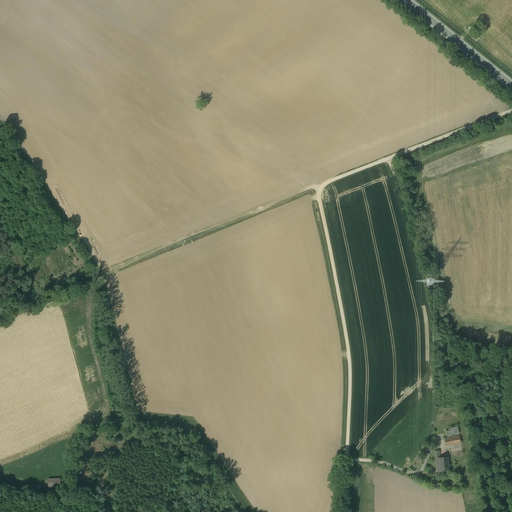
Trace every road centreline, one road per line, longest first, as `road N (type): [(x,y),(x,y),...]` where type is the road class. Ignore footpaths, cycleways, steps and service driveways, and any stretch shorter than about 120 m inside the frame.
road 1 (unclassified): [(511,110),(320,188),(346,338),(347,459)]
road 2 (secondary): [(406,0),(511,85)]
